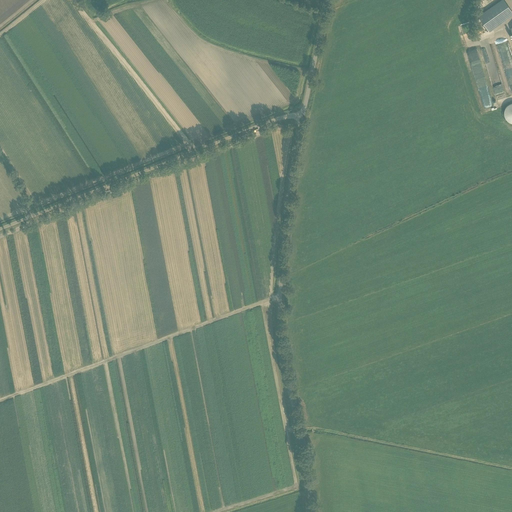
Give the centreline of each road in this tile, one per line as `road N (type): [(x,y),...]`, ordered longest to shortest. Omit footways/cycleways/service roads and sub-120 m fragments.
road 1 (unclassified): [(309,511),(279,305),(301,117)]
road 2 (unclassified): [(0,230),(274,120),(301,117)]
